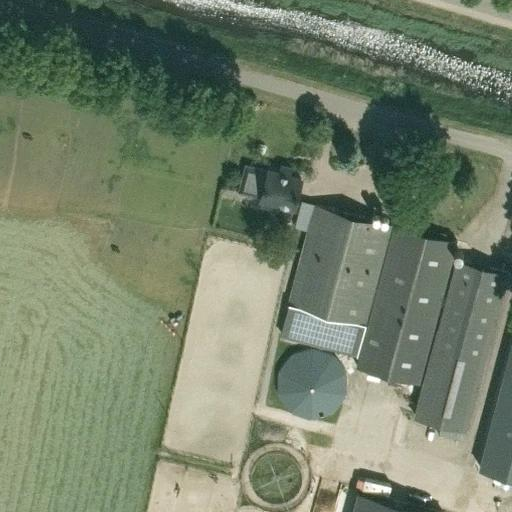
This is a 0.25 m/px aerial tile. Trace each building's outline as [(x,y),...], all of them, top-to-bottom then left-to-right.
[(290,217),(293,205),(301,178),(268,169),(267,170),(245,164),(238,190),(260,196),(276,201),(273,210),(272,212),(276,219),(283,221),(290,217)] [(453,257),(455,250),(457,240),(396,224),(375,218),(315,203),(313,208),(308,230),(289,303),(281,334),(360,355),(357,366),(419,383),(420,378),(453,257)] [(456,258),(415,415),(466,429),(507,272),(456,258)] [(301,415),(311,416),(322,415),(331,410),(339,403),(344,393),(346,382),(344,372),(340,362),(332,355),(323,350),(312,348),(301,349),(292,354),(284,362),(279,371),(277,382),(279,392),(284,402),(291,410),(301,415)] [(351,511),(439,511),(357,490),(351,511)]
